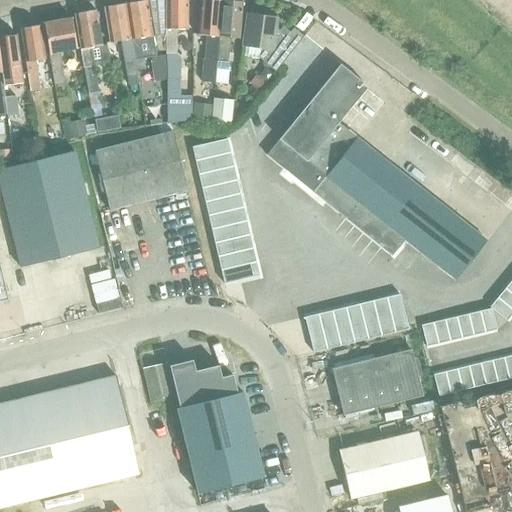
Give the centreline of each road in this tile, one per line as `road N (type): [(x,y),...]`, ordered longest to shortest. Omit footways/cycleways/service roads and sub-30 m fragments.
road 1 (unclassified): [(314,511),(282,372),(242,327),(182,319),(0,362)]
road 2 (residential): [(511,143),(310,0)]
